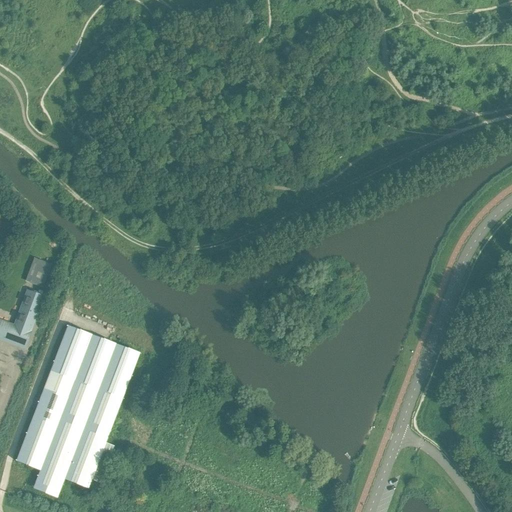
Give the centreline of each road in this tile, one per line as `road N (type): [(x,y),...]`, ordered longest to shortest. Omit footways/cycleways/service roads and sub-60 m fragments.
road 1 (unknown): [(477,115),(370,151),(335,178),(302,190),(148,200),(36,135),(14,85),(0,73)]
road 2 (track): [(451,133),(235,238),(180,250),(126,237),(0,132)]
road 3 (unclassified): [(370,511),(463,261),(511,200)]
road 4 (unknown): [(375,0),(387,67),(403,91),(477,115),(511,108)]
